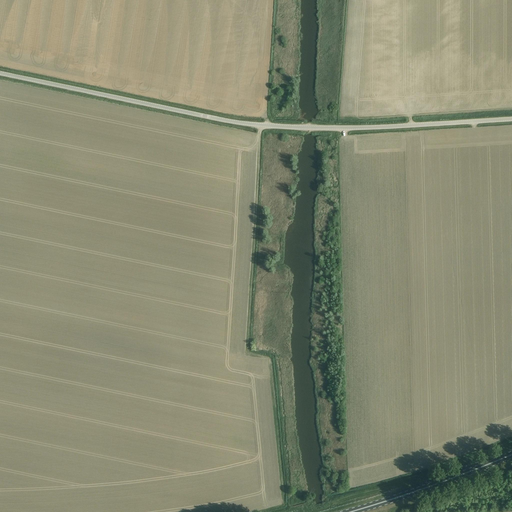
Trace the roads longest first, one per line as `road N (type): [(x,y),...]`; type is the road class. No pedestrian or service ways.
road 1 (unclassified): [(511,119),(268,126),(0,73)]
road 2 (primary): [(350,511),(511,454)]
